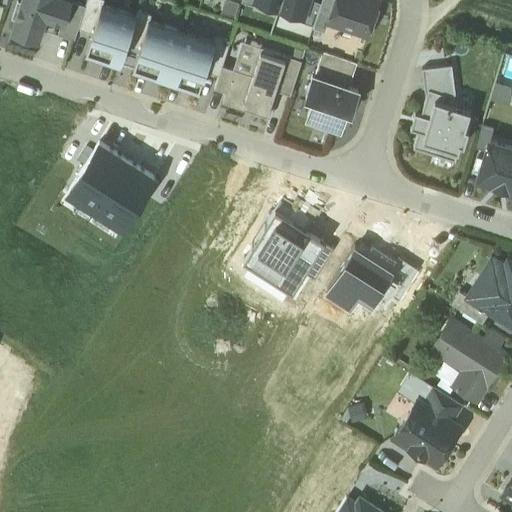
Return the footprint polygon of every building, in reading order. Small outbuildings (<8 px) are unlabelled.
[(70,0),(16,0),(12,14),(16,16),(12,28),(38,37),(46,15),(61,20),(63,21),(70,0)] [(77,0),(70,0),(63,21),(61,20),(57,31),(74,37),(78,26),(85,3),(77,0)] [(86,0),(85,3),(78,26),(92,30),(101,2),(102,2),(102,0),(86,0)] [(280,0),(279,4),(302,11),(303,11),(306,0),(280,0)] [(302,11),(300,17),(313,21),(320,0),(306,0),(303,11),(302,11)] [(320,0),(313,21),(313,24),(324,28),(328,16),(333,0),(320,0)] [(377,0),(333,0),(328,16),(368,29),(377,0)] [(92,30),(86,49),(119,60),(125,41),(135,13),(102,2),(101,2),(92,30)] [(151,12),(136,7),(135,13),(125,41),(139,46),(148,17),(149,18),(151,12)] [(149,18),(148,17),(139,46),(133,65),(165,76),(181,28),(149,18)] [(213,39),(181,28),(165,76),(198,87),(204,68),(214,39),(213,39)] [(13,30),(11,35),(39,45),(40,39),(13,30)] [(229,38),(215,33),(213,39),(214,39),(204,68),(218,72),(222,62),(229,38)] [(252,73),(222,62),(218,72),(214,85),(225,89),(222,99),(270,114),(279,88),(290,92),(301,57),(261,44),(252,73)] [(356,59),(322,47),(314,72),(348,84),(356,59)] [(427,93),(452,101),(456,87),(452,63),(422,65),(427,93)] [(314,72),(312,72),(305,92),(313,95),(307,112),(341,123),(346,106),(351,108),(358,87),(348,84),(314,72)] [(452,101),(427,93),(421,111),(415,108),(410,124),(419,126),(413,144),(455,157),(460,139),(463,140),(468,125),(465,124),(470,106),(452,101)] [(99,139),(68,189),(96,206),(127,156),(99,139)] [(511,145),(489,139),(478,174),(477,176),(479,176),(494,180),(494,181),(495,181),(506,184),(506,185),(507,185),(508,185),(511,185),(511,145)] [(127,156),(96,206),(124,224),(155,173),(127,156)] [(304,270),(323,241),(324,239),(275,208),(243,258),(291,290),(304,270)] [(334,248),(323,241),(304,270),(315,277),(334,248)] [(327,289),(349,303),(357,290),(371,299),(376,290),(385,296),(388,292),(395,280),(386,275),(395,260),(372,246),(367,253),(355,245),(327,289)] [(511,263),(506,260),(504,263),(492,255),(468,294),(473,297),(472,298),(489,309),(511,323),(511,263)] [(418,268),(398,256),(395,260),(386,275),(395,280),(388,292),(399,298),(418,268)] [(468,294),(459,288),(451,301),(482,320),(489,309),(472,298),(473,297),(468,294)] [(504,352),(450,319),(432,348),(463,367),(454,383),(476,397),(504,352)] [(463,403),(433,384),(422,401),(452,420),(463,403)] [(422,401),(417,397),(394,434),(436,460),(459,424),(452,420),(422,401)] [(511,475),(502,490),(511,496),(511,475)] [(346,495),(335,511),(349,511),(356,502),(346,495)] [(349,511),(383,511),(359,496),(356,502),(349,511)]
